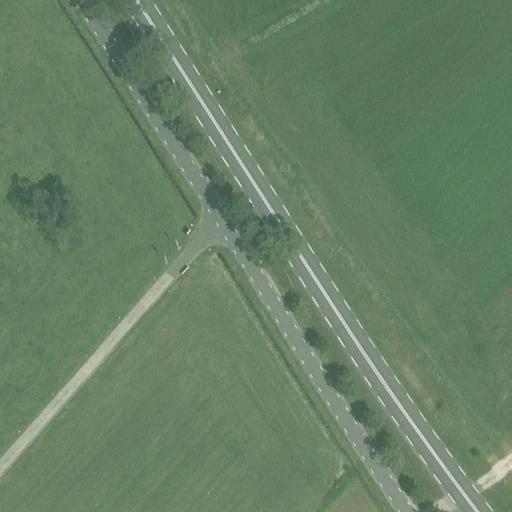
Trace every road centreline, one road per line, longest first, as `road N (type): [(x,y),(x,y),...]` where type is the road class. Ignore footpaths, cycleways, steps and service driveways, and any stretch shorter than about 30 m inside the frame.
road 1 (primary): [(477,511),(134,0)]
road 2 (unclassified): [(407,511),(76,0)]
